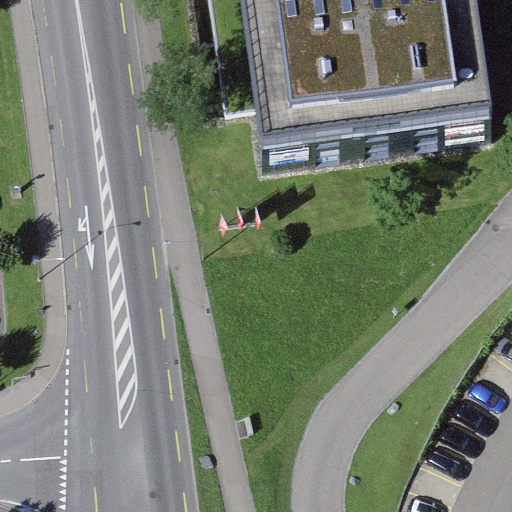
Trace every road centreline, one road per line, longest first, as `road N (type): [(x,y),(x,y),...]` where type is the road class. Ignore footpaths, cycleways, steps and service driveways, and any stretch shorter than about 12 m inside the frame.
road 1 (secondary): [(78,0),(136,456)]
road 2 (residential): [(136,456),(0,463)]
